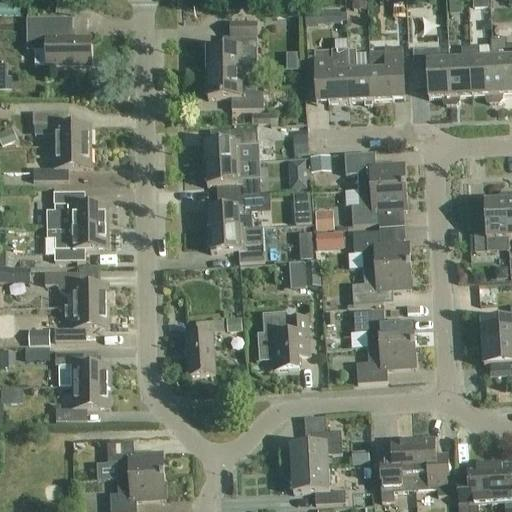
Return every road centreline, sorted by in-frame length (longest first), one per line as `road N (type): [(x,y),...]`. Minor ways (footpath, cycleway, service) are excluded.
road 1 (residential): [(218,470),(161,408),(144,371),(144,0)]
road 2 (residential): [(447,400),(429,148)]
road 3 (residential): [(218,470),(261,425),(295,408),(447,400)]
